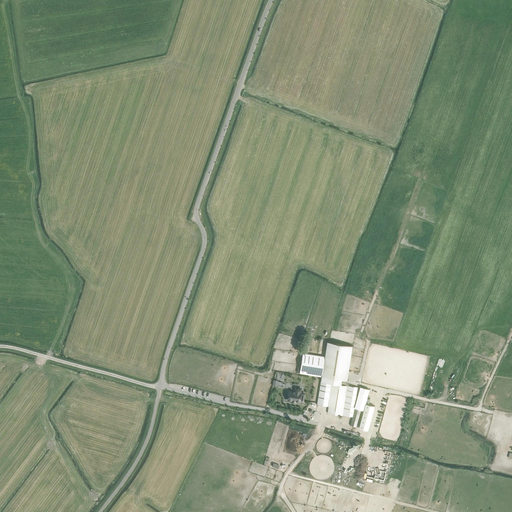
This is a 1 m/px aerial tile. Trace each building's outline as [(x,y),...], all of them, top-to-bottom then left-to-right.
[(347,385),(353,346),(328,342),(327,342),(321,378),(321,380),(321,381),(347,385)] [(302,353),(300,369),(309,370),(308,374),(322,376),(325,356),(302,353)] [(321,381),(320,384),(320,389),(318,400),(317,405),(327,407),(331,383),(321,381)] [(327,413),(343,415),(348,386),(332,383),(327,413)] [(348,386),(343,415),(353,417),(357,387),(348,386)] [(300,393),(301,388),(295,387),(294,392),(288,391),(287,400),(299,402),(300,400),(303,401),(304,395),(301,394),(301,393),(300,393)] [(361,387),(350,425),(355,426),(360,409),(364,410),(370,390),(361,387)] [(375,406),(366,403),(364,410),(359,428),(368,430),(375,406)] [(343,462),(343,466),(348,468),(355,471),(367,472),(368,469),(365,468),(361,468),(358,467),(359,464),(355,462),(355,461),(356,457),(357,453),(358,448),(356,453),(351,452),(353,453),(346,452),(346,456),(343,462)]
